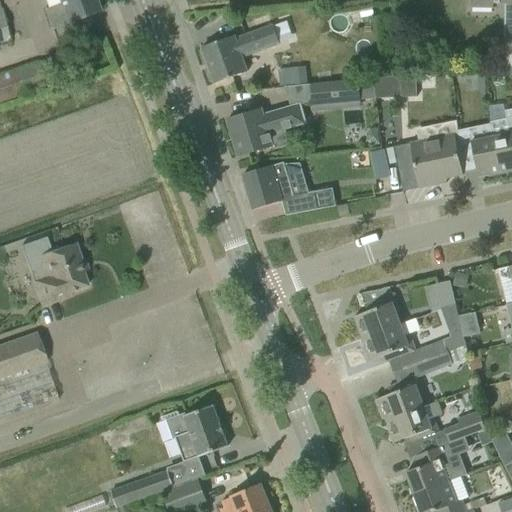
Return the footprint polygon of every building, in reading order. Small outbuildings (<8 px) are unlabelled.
[(57,0),(59,4),(44,10),(52,30),(99,11),(94,0),(57,0)] [(371,5),(360,7),(361,17),(372,15),(371,5)] [(241,59),(279,45),(272,26),(235,39),(234,37),(201,49),(214,84),(246,73),(241,59)] [(511,42),(504,43),(503,67),(509,67),(511,66),(511,42)] [(81,73),(72,50),(53,58),(0,77),(0,102),(62,80),(81,73)] [(305,68),(290,70),(292,86),(307,85),(305,68)] [(415,75),(373,78),(373,79),(375,99),(416,97),(416,90),(415,75)] [(358,80),(310,85),(312,106),(360,101),(375,99),(373,79),(358,80)] [(268,134),(304,124),(299,106),(263,116),(261,110),(227,121),(237,157),(272,147),(268,134)] [(511,109),(504,111),(506,119),(489,122),(489,124),(492,138),(500,174),(511,172),(511,170),(511,169),(511,109)] [(370,129),(366,134),(366,141),(372,145),(379,144),(377,128),(370,129)] [(455,141),(456,141),(456,142),(469,139),(466,129),(457,131),(453,132),(455,141)] [(500,174),(492,138),(470,143),(474,157),(478,177),(488,175),(489,177),(500,174)] [(456,141),(455,141),(426,147),(425,141),(410,144),(419,189),(437,185),(436,181),(463,176),(456,142),(456,141)] [(262,170),(243,175),(253,210),(257,209),(281,202),(282,202),(293,198),(292,196),(293,196),(284,163),(262,170)] [(292,196),(293,198),(282,202),(281,202),(285,216),(335,207),(332,189),(293,196),(292,196)] [(337,207),(339,217),(349,215),(347,205),(337,207)] [(70,292),(87,286),(79,265),(82,264),(75,244),(51,252),(46,237),(20,247),(41,307),(71,296),(70,292)] [(511,280),(511,266),(497,270),(501,283),(511,280)] [(455,273),(453,285),(465,288),(468,275),(455,273)] [(437,284),(443,309),(455,306),(450,281),(437,284)] [(354,318),(362,340),(400,325),(396,315),(401,313),(394,295),(367,305),(369,312),(354,318)] [(409,335),(419,331),(415,319),(400,325),(362,340),(370,361),(386,356),(388,362),(415,352),(409,335)] [(0,346),(0,418),(59,399),(36,334),(0,346)] [(424,362),(447,353),(466,346),(462,335),(420,350),(424,362)] [(447,353),(424,362),(417,364),(421,377),(452,365),(447,353)] [(377,400),(385,422),(424,407),(420,396),(424,394),(417,377),(390,387),(392,394),(377,400)] [(433,417),(439,414),(441,412),(437,402),(424,407),(385,422),(393,444),(409,438),(412,445),(439,434),(433,417)] [(180,418),(178,412),(160,419),(169,442),(175,439),(184,463),(227,447),(223,435),(224,435),(220,424),(219,425),(212,406),(180,418)] [(458,420),(459,425),(445,430),(450,443),(486,430),(479,413),(458,420)] [(511,447),(506,434),(491,441),(504,468),(511,464),(511,447)] [(448,482),(458,479),(466,476),(458,455),(446,459),(441,447),(415,457),(419,468),(406,473),(414,495),(448,482)] [(110,492),(116,508),(174,488),(168,471),(110,492)] [(194,481),(162,493),(167,505),(203,492),(198,479),(194,481)] [(468,511),(473,510),(486,506),(483,498),(463,506),(461,501),(456,503),(448,482),(414,495),(415,497),(413,498),(417,507),(418,506),(420,511),(435,511),(468,511)] [(271,511),(260,484),(242,492),(224,499),(224,500),(220,502),(222,509),(218,510),(218,511),(238,511),(239,511),(238,511),(271,511)] [(511,511),(511,495),(502,500),(506,511),(511,511)]
